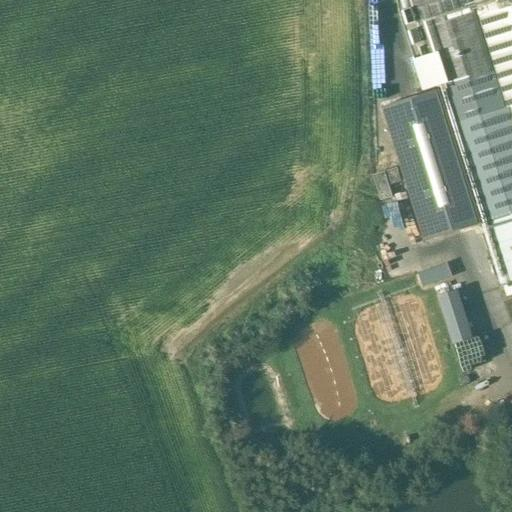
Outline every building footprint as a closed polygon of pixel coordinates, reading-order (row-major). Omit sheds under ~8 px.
[(474,0),(409,0),(449,126),(508,108),(474,0)] [(511,0),(474,0),(508,108),(511,121),(511,0)] [(423,244),(481,226),(449,126),(438,90),(380,108),(423,244)] [(511,121),(508,108),(449,126),(481,226),(500,286),(511,282),(511,121)] [(395,168),(386,171),(390,185),(399,182),(395,168)] [(383,172),(372,175),(378,196),(389,193),(383,172)] [(434,268),(417,275),(422,288),(438,281),(434,268)] [(470,338),(455,290),(436,297),(451,344),(470,338)]
